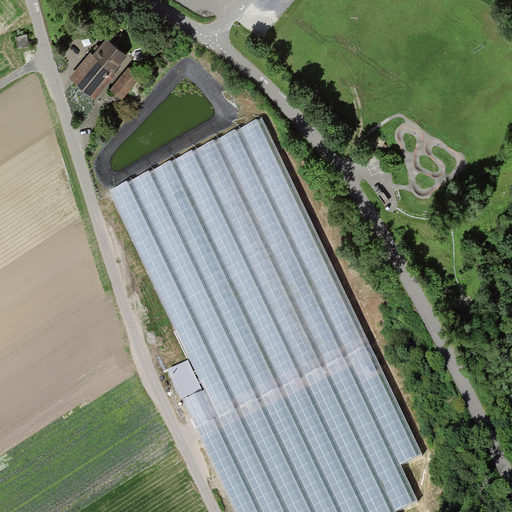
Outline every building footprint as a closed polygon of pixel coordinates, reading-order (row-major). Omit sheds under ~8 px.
[(26,33),(15,36),(18,48),(29,45),(26,33)] [(132,57),(107,36),(98,46),(94,51),(91,49),(70,74),(99,98),(132,57)] [(141,76),(129,66),(111,87),(123,97),(141,76)] [(260,122),(109,195),(189,361),(203,392),(183,401),(234,511),(400,511),(417,505),(400,468),(421,458),(260,122)] [(189,361),(168,370),(183,401),(203,392),(189,361)]
